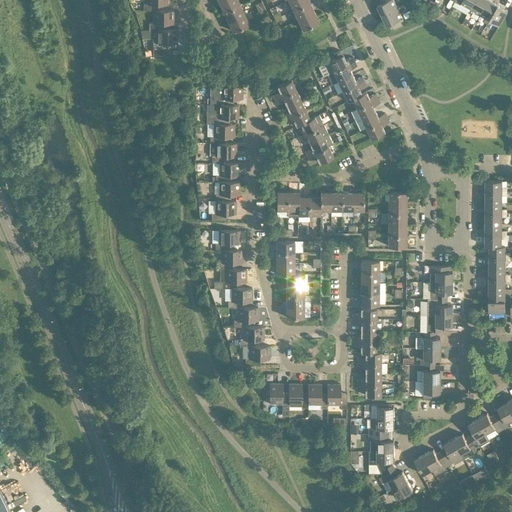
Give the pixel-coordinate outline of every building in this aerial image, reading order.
[(147,0),(147,4),(143,4),(143,11),(153,11),(158,11),(159,10),(158,10),(158,4),(168,5),(167,0),(147,0)] [(237,0),(224,0),(218,3),(219,7),(221,6),(224,13),(240,5),(237,0)] [(308,0),(289,0),(293,10),(309,3),(308,0)] [(377,6),(382,16),(397,8),(393,0),(388,0),(387,1),(386,0),(380,0),(382,3),(377,6)] [(455,0),(455,2),(460,5),(461,3),(471,8),(475,0),(455,0)] [(468,13),(469,13),(472,15),(474,11),(480,14),(488,0),(475,0),(471,8),(468,13)] [(487,24),(498,5),(489,0),(488,0),(480,14),(486,17),(483,22),(487,24)] [(309,3),(293,10),(298,20),(314,12),(309,3)] [(240,5),(224,13),(227,19),(225,19),(227,23),(245,14),(240,5)] [(404,5),(397,8),(382,16),(387,26),(391,23),(394,29),(406,24),(403,18),(402,18),(400,13),(406,10),(404,5)] [(498,5),(487,24),(486,25),(489,27),(493,22),(499,25),(508,11),(498,5)] [(273,15),(275,19),(281,16),(279,12),(276,6),(270,9),(273,15)] [(174,11),(159,10),(158,11),(153,11),(153,23),(149,23),(149,30),(157,30),(164,30),(164,24),(174,24),(174,11)] [(314,12),(298,20),(303,30),(319,22),(314,12)] [(245,14),(227,23),(228,26),(230,25),(233,32),(249,24),(245,14)] [(177,30),(164,30),(157,30),(157,42),(153,42),(153,49),(168,49),(168,43),(177,43),(177,30)] [(342,55),(336,58),(329,62),(334,72),(355,62),(352,57),(345,60),(343,55),(342,55)] [(332,84),(338,81),(352,75),(350,70),(357,66),(355,62),(334,72),(327,75),(332,84)] [(303,81),(311,78),(308,72),(301,76),(303,81)] [(364,81),(362,76),(355,80),(352,75),(338,81),(343,91),(364,81)] [(275,100),(296,90),(291,80),(277,86),(280,92),(273,95),(275,100)] [(362,94),(361,94),(359,89),(366,86),(364,81),(343,91),(348,101),(352,99),(362,94)] [(211,99),(211,105),(233,105),(233,99),(242,99),(242,86),(222,85),(222,94),(220,94),(219,95),(219,96),(211,96),(211,99)] [(301,100),(296,90),(275,100),(277,105),(284,101),(287,107),(301,100)] [(357,109),(378,99),(375,94),(368,97),(366,92),(361,94),(362,94),(352,99),(357,109)] [(357,109),(361,118),(375,112),(373,107),(380,103),(378,99),(357,109)] [(301,100),(287,107),(289,111),(282,115),(284,119),(305,109),(301,100)] [(238,105),(233,105),(211,105),(210,117),(214,117),(214,124),(229,124),(229,118),(238,118),(238,105)] [(305,109),(284,119),(286,124),(293,121),(296,126),(300,124),(310,119),(305,109)] [(366,128),(387,118),(385,113),(378,117),(375,112),(361,118),(366,128)] [(319,114),(310,119),(300,124),(303,129),(296,132),(298,137),(323,124),(319,114)] [(366,128),(371,138),(385,131),(382,126),(389,123),(387,118),(366,128)] [(234,124),(229,124),(214,124),(214,137),(210,137),(210,144),(216,144),(216,143),(225,143),(225,137),(234,137),(234,124)] [(323,124),(298,137),(300,141),(307,138),(310,143),(328,134),(323,124)] [(328,134),(310,143),(312,148),(305,152),(307,156),(328,146),(333,144),(328,134)] [(236,143),(225,143),(216,143),(216,144),(216,156),(212,156),(212,163),(220,163),(227,163),(227,162),(227,156),(236,157),(236,143)] [(328,146),(307,156),(310,161),(317,157),(319,163),(333,156),(328,146)] [(240,162),(227,162),(227,163),(220,163),(219,175),(216,175),(216,182),(219,182),(219,181),(231,181),(231,176),(240,176),(240,162)] [(486,180),(486,191),(507,191),(507,187),(502,187),(502,180),(486,180)] [(231,182),(231,181),(219,181),(219,182),(219,194),(215,194),(215,200),(231,201),(231,195),(240,195),(240,182),(231,182)] [(320,192),(320,197),(320,210),(331,210),(331,190),(327,190),(327,192),(320,192)] [(331,190),(331,210),(342,210),(342,192),(335,192),(335,190),(331,190)] [(342,192),(342,210),(352,210),(353,190),(349,190),(349,192),(342,192)] [(353,190),(352,210),(364,210),(364,192),(356,192),(356,190),(353,190)] [(388,202),(406,202),(406,191),(388,191),(388,202)] [(507,191),(486,191),(486,202),(502,202),(502,195),(507,196),(507,191)] [(288,210),(288,192),(277,192),(277,209),(288,210)] [(288,192),(288,210),(288,217),(298,217),(298,214),(298,210),(299,210),(299,196),(299,192),(288,192)] [(309,215),(309,197),(299,196),(299,210),(298,210),(298,214),(309,215)] [(320,197),(309,197),(309,215),(320,215),(320,210),(320,197)] [(231,201),(215,200),(215,213),(211,213),(211,220),(226,220),(226,214),(236,214),(236,201),(231,201)] [(406,213),(406,202),(388,202),(388,213),(406,213)] [(502,202),(486,202),(485,213),(507,213),(507,209),(502,209),(502,202)] [(406,213),(388,213),(388,224),(406,224),(406,213)] [(507,213),(485,213),(485,224),(502,224),(502,217),(507,217),(507,213)] [(388,234),(406,235),(406,224),(388,224),(388,234)] [(502,224),(485,224),(485,234),(507,235),(507,231),(502,231),(502,224)] [(215,250),(222,250),(222,249),(230,249),(230,244),(239,244),(239,230),(219,230),(219,243),(215,243),(215,244),(215,250)] [(406,246),(406,235),(388,234),(388,246),(406,246)] [(507,235),(485,234),(485,245),(502,245),(502,239),(507,239),(507,235)] [(276,252),(294,252),(294,241),(275,241),(275,245),(276,245),(276,252)] [(506,245),(502,245),(485,245),(485,246),(489,246),(489,256),(510,257),(510,252),(506,252),(506,245)] [(230,250),(230,249),(222,249),(222,250),(222,262),(218,262),(218,269),(226,269),(233,269),(233,263),(242,263),(242,250),(230,250)] [(274,263),(294,263),(294,252),(276,252),(276,259),(274,259),(274,263)] [(510,257),(489,256),(489,267),(506,267),(506,261),(510,261),(510,257)] [(361,271),(379,271),(379,260),(361,260),(361,271)] [(294,274),(294,273),(294,263),(274,263),(274,266),(276,266),(276,274),(286,274),(294,274)] [(430,282),(452,282),(452,271),(447,271),(447,266),(430,266),(430,272),(430,282)] [(506,267),(489,267),(489,278),(510,278),(510,274),(505,274),(506,267)] [(246,269),(233,269),(226,269),(226,281),(222,281),(222,288),(232,288),(237,288),(237,282),(246,282),(246,269)] [(361,282),(379,282),(379,271),(361,271),(361,282)] [(284,284),(304,285),(304,273),(294,273),(294,274),(286,274),(286,281),(284,281),(284,284)] [(489,289),(505,289),(505,282),(510,282),(510,278),(489,278),(489,289)] [(379,293),(379,282),(361,282),(361,293),(379,293)] [(452,282),(430,282),(430,298),(446,299),(446,293),(452,293),(452,282)] [(286,295),(304,295),(304,285),(284,284),(284,288),(286,288),(286,295)] [(252,288),(237,288),(232,288),(232,301),(228,301),(228,308),(238,308),(238,307),(243,307),(243,301),(252,301),(252,288)] [(505,299),(505,291),(505,289),(489,289),(489,299),(505,299)] [(379,293),(361,293),(361,304),(379,304),(379,293)] [(304,306),(304,295),(286,295),(286,302),(284,302),(284,306),(304,306)] [(446,299),(430,298),(427,298),(427,315),(451,315),(452,304),(446,304),(446,299)] [(505,299),(489,299),(489,306),(485,306),(485,311),(505,311),(505,299)] [(304,306),(284,306),(284,310),(286,310),(286,317),(304,317),(304,306)] [(258,307),(243,307),(238,307),(238,308),(238,320),(234,320),(234,327),(243,327),(243,326),(249,326),(249,321),(258,321),(258,307)] [(353,319),(376,319),(376,308),(361,308),(361,314),(353,314),(353,319)] [(451,315),(427,315),(427,332),(435,332),(440,332),(440,326),(451,326),(451,315)] [(361,330),(376,330),(376,319),(353,319),(353,324),(361,325),(361,330)] [(264,326),(249,326),(243,326),(243,327),(243,339),(234,339),(234,346),(239,346),(249,346),(254,346),(255,340),(264,340),(264,326)] [(353,341),(376,341),(376,330),(361,330),(361,336),(353,336),(353,341)] [(423,348),(440,348),(440,337),(435,337),(435,332),(427,332),(419,332),(419,337),(423,337),(423,348)] [(376,352),(376,341),(353,341),(353,346),(360,346),(360,352),(365,352),(376,352)] [(270,346),(254,346),(249,346),(249,358),(245,358),(245,365),(260,365),(260,359),(270,359),(270,346)] [(440,348),(423,348),(417,348),(416,359),(420,359),(420,365),(429,365),(434,365),(434,359),(439,359),(440,348)] [(357,363),(381,363),(381,352),(376,352),(365,352),(365,357),(357,357),(357,363)] [(365,374),(381,374),(381,363),(357,363),(357,368),(365,368),(365,374)] [(434,365),(429,365),(429,370),(423,370),(423,381),(439,381),(439,370),(434,370),(434,365)] [(381,384),(381,374),(365,374),(365,379),(357,379),(357,384),(381,384)] [(439,381),(423,381),(423,398),(436,398),(436,392),(439,392),(439,381)] [(289,408),(289,404),(289,393),(288,393),(283,393),(283,384),(269,384),(269,404),(282,404),(282,408),(289,408)] [(289,384),(288,393),(289,393),(289,404),(301,404),(301,408),(308,408),(308,404),(308,393),(302,393),(302,384),(289,384)] [(327,423),(327,404),(327,393),(321,393),(321,384),(308,384),(308,393),(308,404),(316,404),(316,423),(327,423)] [(327,384),(327,393),(327,404),(340,404),(340,408),(347,408),(347,393),(340,393),(340,384),(327,384)] [(381,384),(357,384),(357,389),(365,389),(365,395),(380,395),(381,384)] [(259,400),(264,412),(270,409),(264,398),(259,400)] [(511,418),(511,411),(507,402),(497,407),(500,412),(495,414),(497,419),(502,417),(505,422),(511,418)] [(377,417),(394,417),(394,407),(377,407),(377,417)] [(487,413),(478,418),(486,433),(494,428),(497,433),(503,430),(497,419),(495,414),(490,417),(487,413)] [(377,417),(371,417),(371,428),(369,428),(369,434),(389,434),(389,428),(394,428),(394,417),(377,417)] [(490,440),(486,433),(478,418),(468,423),(474,433),(469,436),(475,448),(490,440)] [(377,450),(394,450),(394,440),(389,440),(389,434),(369,434),(369,440),(377,440),(377,450)] [(453,439),(461,454),(471,448),(463,434),(453,439)] [(441,451),(448,465),(454,462),(455,464),(464,459),(461,454),(453,439),(444,444),(446,448),(441,451)] [(424,454),(432,469),(435,475),(444,470),(443,468),(448,465),(441,451),(436,454),(434,449),(424,454)] [(387,461),(394,461),(394,450),(377,450),(369,450),(369,464),(377,464),(382,474),(390,470),(391,471),(395,469),(393,464),(387,467),(387,461)] [(432,469),(424,454),(415,460),(423,474),(432,469)] [(499,459),(498,457),(497,455),(489,458),(492,463),(499,459)] [(395,469),(391,471),(391,472),(379,478),(382,483),(388,479),(393,489),(408,481),(403,471),(398,474),(395,469)] [(408,481),(393,489),(398,498),(413,490),(408,481)] [(435,488),(437,492),(443,489),(440,484),(434,486),(435,488)] [(0,511),(7,511),(10,510),(0,489),(0,511)] [(384,494),(379,497),(382,502),(387,499),(384,494)]
